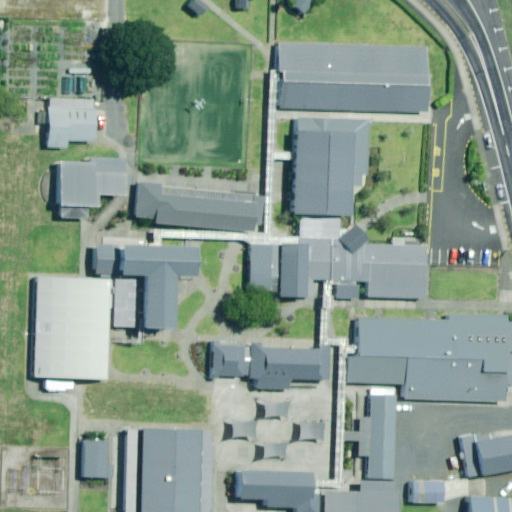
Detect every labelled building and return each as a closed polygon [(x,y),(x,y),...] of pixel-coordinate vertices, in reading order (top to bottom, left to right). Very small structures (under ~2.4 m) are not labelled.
[(311,0),(285,0),(284,2),(302,14),(311,0)] [(444,41),(289,36),(287,103),(441,109),(444,41)] [(74,77),(64,77),(64,93),(74,93),(74,77)] [(104,104),(61,102),(60,142),(102,144),(104,104)] [(366,128),(305,125),(302,209),(363,211),(366,128)] [(135,154),(105,153),(102,222),(132,223),(135,154)] [(278,181),(152,176),(151,220),(276,224),(278,181)] [(202,240),(112,237),(111,268),(132,269),(131,321),(182,322),(183,271),(201,272),(202,240)] [(326,241),(299,240),(297,293),(324,294),(326,241)] [(511,302),(511,291),(501,291),(501,302),(511,302)] [(511,314),(375,312),(374,382),(421,383),(421,400),(511,402),(511,314)] [(343,340),(226,339),(226,373),(271,374),(271,384),(304,384),(304,376),(342,376),(343,340)] [(228,381),(99,376),(97,409),(227,414),(228,381)] [(412,389),(384,387),(381,475),(409,476),(412,389)] [(221,511),(224,425),(137,422),(134,511),(221,511)] [(511,430),(474,437),(481,474),(511,468),(511,430)] [(122,436),(96,435),(95,469),(120,470),(122,436)] [(332,511),(333,466),(251,465),(250,493),(277,493),(277,505),(310,506),(310,511),(332,511)] [(457,479),(424,478),(423,499),(456,500),(457,479)] [(405,511),(407,488),(338,485),(336,511),(405,511)] [(511,511),(511,493),(479,492),(478,511),(511,511)]
